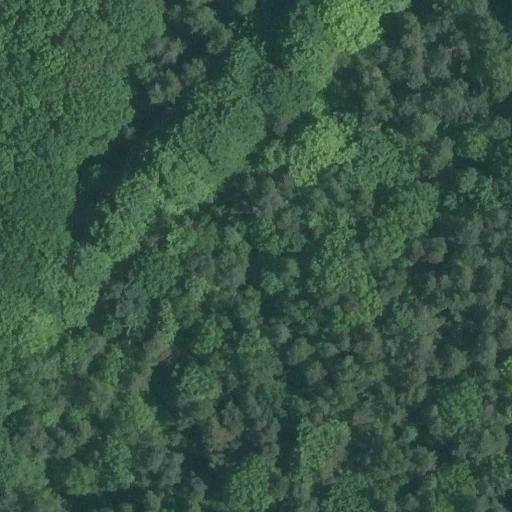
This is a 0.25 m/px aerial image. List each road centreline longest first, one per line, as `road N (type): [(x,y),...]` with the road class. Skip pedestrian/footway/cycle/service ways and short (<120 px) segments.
road 1 (track): [(0,390),(146,48)]
road 2 (track): [(344,0),(238,110),(74,216)]
road 3 (track): [(34,0),(146,48)]
